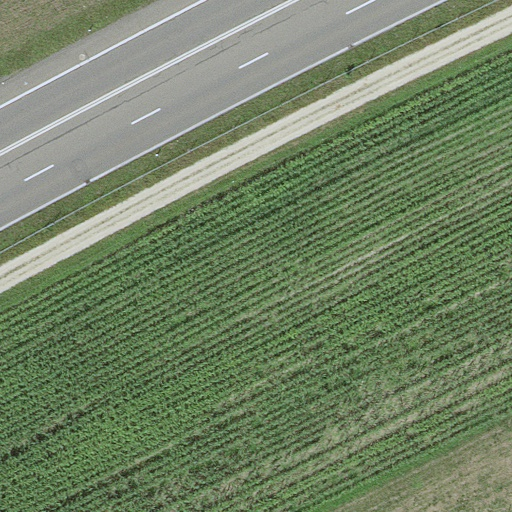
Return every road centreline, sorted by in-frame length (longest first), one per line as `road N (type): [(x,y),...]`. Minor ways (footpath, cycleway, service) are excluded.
road 1 (track): [(0,289),(511,15)]
road 2 (secondary): [(288,0),(0,151)]
